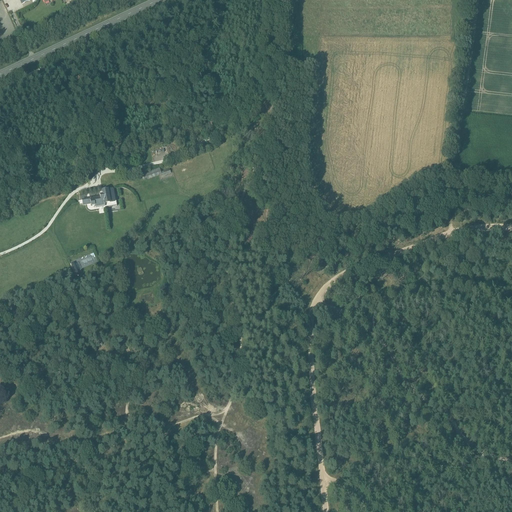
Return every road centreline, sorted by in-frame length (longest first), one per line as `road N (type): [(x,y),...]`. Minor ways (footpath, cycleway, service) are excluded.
road 1 (track): [(275,511),(264,271),(269,0)]
road 2 (track): [(0,251),(31,237),(103,172),(175,158),(199,145),(245,94),(269,1)]
road 3 (track): [(236,109),(252,146),(239,219),(224,251),(236,331),(214,455)]
road 4 (track): [(0,446),(223,416)]
road 5 (primary): [(0,74),(157,0)]
